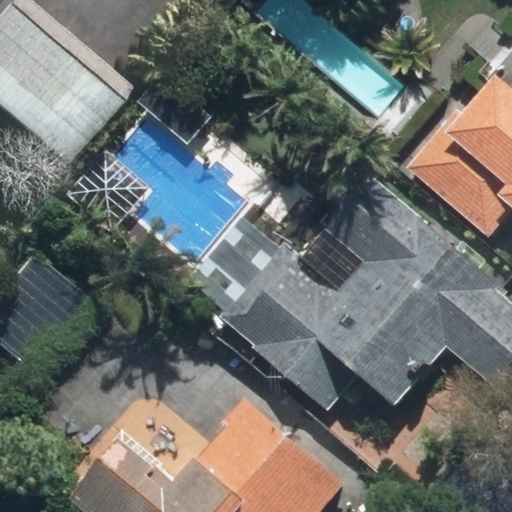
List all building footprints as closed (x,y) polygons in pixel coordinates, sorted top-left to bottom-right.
[(0,0),(0,100),(68,159),(133,82),(36,0),(0,0)] [(476,108),(421,173),(501,240),(511,227),(511,89),(488,118),(476,108)] [(511,386),(511,271),(391,174),(317,264),(257,216),(191,296),(342,418),(375,377),(421,413),(470,353),(511,386)] [(47,256),(0,311),(0,333),(51,377),(109,308),(47,256)] [(342,511),(366,485),(268,401),(200,478),(142,427),(86,492),(108,511),(342,511)] [(511,447),(484,478),(511,502),(511,447)]
